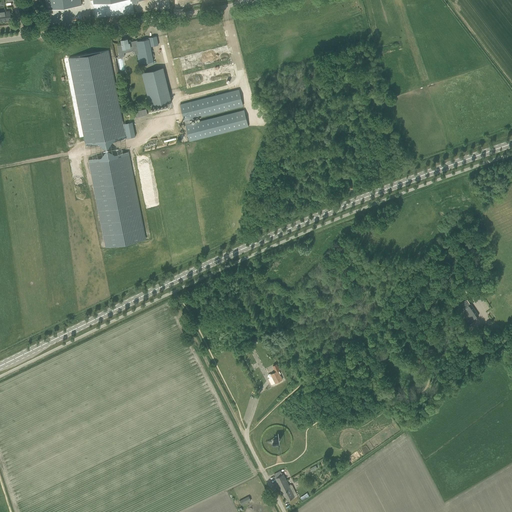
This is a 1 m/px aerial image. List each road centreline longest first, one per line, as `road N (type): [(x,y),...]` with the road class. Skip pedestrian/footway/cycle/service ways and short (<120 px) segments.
road 1 (secondary): [(511,143),(239,250),(0,366)]
road 2 (unclassified): [(264,0),(0,41)]
road 3 (unclassified): [(284,511),(247,437),(259,394)]
